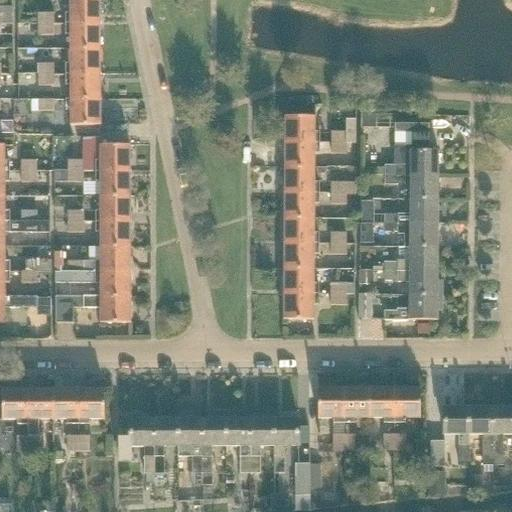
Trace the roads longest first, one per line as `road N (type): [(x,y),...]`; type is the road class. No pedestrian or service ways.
road 1 (residential): [(211,351),(139,0)]
road 2 (residential): [(211,351),(510,350)]
road 3 (residential): [(0,352),(211,351)]
road 4 (residential): [(510,350),(511,162)]
